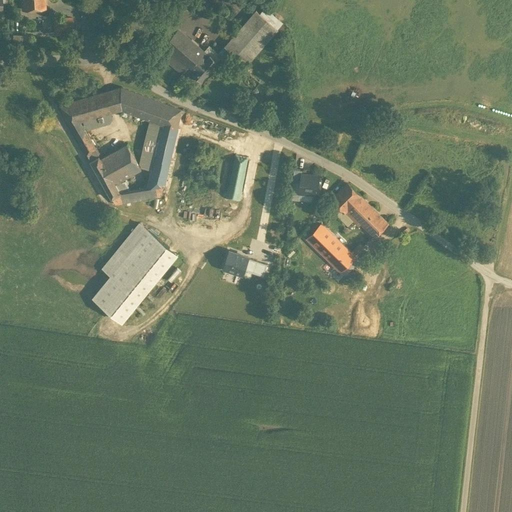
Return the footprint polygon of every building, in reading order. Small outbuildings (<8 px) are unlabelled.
[(46,9),(45,0),(22,0),(23,10),(46,9)] [(179,28),(187,36),(197,14),(172,0),(169,0),(155,30),(169,39),(179,28)] [(260,13),(278,29),(283,23),(265,7),(260,13)] [(257,10),(225,46),(234,55),(247,66),(278,29),(260,13),(257,10)] [(58,18),(53,18),(54,35),(62,35),(62,32),(76,31),(76,28),(72,28),(72,19),(58,20),(58,18)] [(189,69),(205,51),(187,36),(179,28),(169,39),(163,46),(188,68),(189,69)] [(210,54),(218,61),(220,59),(216,56),(219,53),(210,45),(205,51),(210,55),(210,54)] [(183,75),(188,68),(163,46),(157,53),(183,75)] [(234,55),(225,46),(219,53),(216,56),(220,59),(226,64),(234,55)] [(205,51),(189,69),(202,80),(218,61),(210,54),(210,55),(205,51)] [(202,80),(189,69),(188,68),(183,75),(189,80),(188,80),(196,86),(202,80)] [(163,126),(177,131),(182,110),(121,86),(114,89),(122,111),(124,111),(152,121),(163,126)] [(122,111),(114,89),(106,91),(114,113),(122,111)] [(114,113),(106,91),(59,105),(70,125),(80,122),(114,113)] [(114,113),(80,122),(85,131),(117,123),(114,113)] [(152,172),(163,126),(152,121),(141,170),(152,172)] [(80,122),(70,125),(87,155),(96,150),(85,131),(80,122)] [(119,194),(112,198),(116,205),(161,196),(177,131),(163,126),(152,172),(149,188),(123,193),(119,194)] [(126,145),(100,160),(114,184),(116,183),(141,170),(126,145)] [(96,150),(87,155),(91,162),(99,157),(100,157),(96,150)] [(235,156),(226,194),(241,198),(250,160),(235,156)] [(99,157),(91,162),(112,198),(119,194),(114,184),(100,160),(99,157)] [(301,184),(302,174),(302,171),(294,170),(293,183),(301,184)] [(320,176),(302,174),(301,184),(300,193),(318,195),(320,176)] [(121,186),(116,183),(114,184),(119,194),(123,193),(121,186)] [(300,193),(301,184),(293,183),(291,200),(299,201),(300,193)] [(364,201),(346,184),(331,200),(336,205),(348,217),(364,201)] [(317,202),(318,195),(300,193),(299,201),(317,202)] [(387,224),(364,201),(348,217),(350,219),(358,226),(361,223),(375,236),(387,224)] [(348,217),(336,205),(330,212),(344,225),(350,219),(348,217)] [(104,267),(114,275),(96,296),(125,320),(178,252),(141,222),(104,267)] [(307,240),(340,271),(354,257),(349,253),(321,225),(307,240)] [(349,253),(354,257),(362,249),(358,245),(349,253)] [(228,249),(222,268),(245,275),(247,269),(265,275),(269,261),(228,249)]
